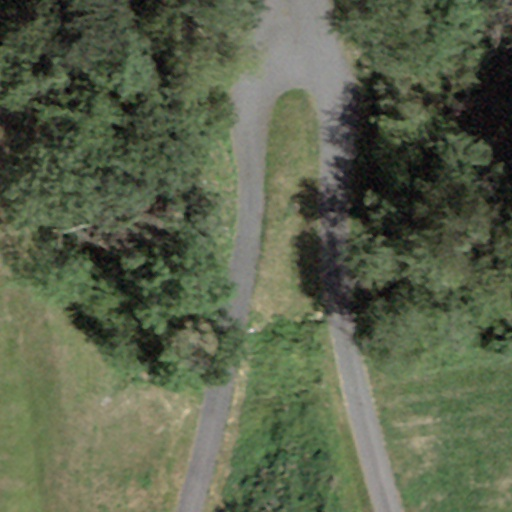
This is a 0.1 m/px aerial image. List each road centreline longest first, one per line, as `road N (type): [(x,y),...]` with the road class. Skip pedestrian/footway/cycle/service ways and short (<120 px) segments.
road 1 (unclassified): [(310,0),(331,92),(343,319),(390,511)]
road 2 (track): [(191,511),(254,200),(261,128),(275,87),(324,43)]
